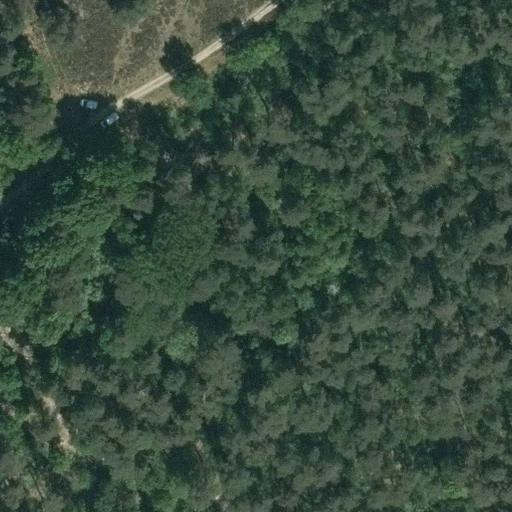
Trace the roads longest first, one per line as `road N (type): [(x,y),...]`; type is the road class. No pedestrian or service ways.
road 1 (track): [(283,0),(89,130),(0,212)]
road 2 (track): [(231,511),(201,490),(66,444),(0,405)]
road 3 (track): [(0,321),(82,450)]
